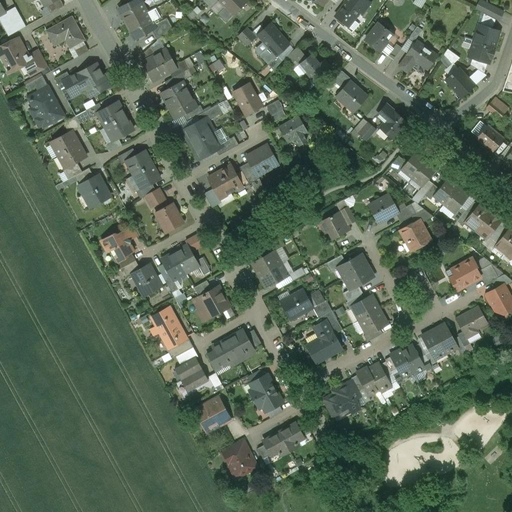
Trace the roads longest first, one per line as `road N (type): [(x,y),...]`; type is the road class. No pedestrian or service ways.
road 1 (residential): [(300,389),(185,179)]
road 2 (residential): [(440,126),(275,0)]
road 3 (residential): [(185,179),(118,60)]
road 4 (residential): [(300,389),(412,328)]
road 5 (residential): [(511,36),(491,90),(440,126)]
